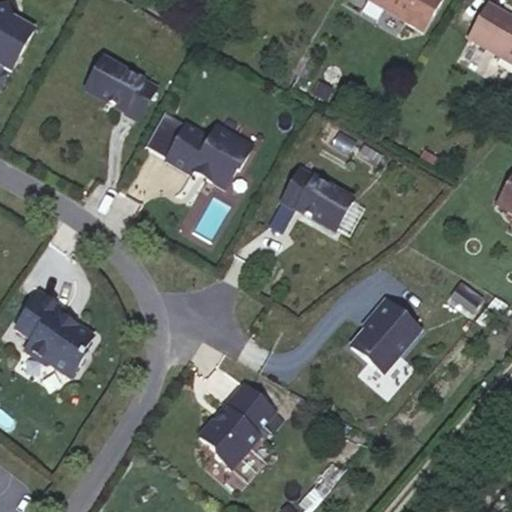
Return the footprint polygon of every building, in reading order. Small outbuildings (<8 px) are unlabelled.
[(370,0),(369,3),(383,11),(384,9),(405,22),(404,23),(424,35),(443,0),(370,0)] [(0,61),(13,70),(37,28),(14,16),(10,2),(0,4),(0,61)] [(511,65),(511,20),(488,6),(468,40),(511,65)] [(157,91),(103,60),(86,89),(140,120),(157,91)] [(331,92),(319,85),(313,96),(324,103),(331,92)] [(209,141),(185,127),(165,163),(190,176),(194,171),(207,179),(206,181),(225,192),(237,171),(239,173),(252,150),(216,130),(209,141)] [(437,160),(424,152),(420,159),(433,166),(437,160)] [(353,203),(299,173),(283,202),(336,233),(353,203)] [(511,177),(494,209),(511,219),(511,177)] [(483,300),(462,285),(453,299),(473,314),(483,300)] [(65,310),(40,293),(16,328),(32,340),(26,350),(46,364),(47,362),(71,376),(84,357),(83,357),(85,354),(82,353),(93,337),(76,325),(72,325),(66,321),(67,318),(62,314),(65,310)] [(383,376),(421,332),(387,302),(373,317),(376,319),(351,348),(383,376)] [(245,386),(225,408),(228,410),(216,424),(213,422),(199,437),(215,451),(215,457),(231,471),(260,438),(256,434),(275,413),(245,386)]
